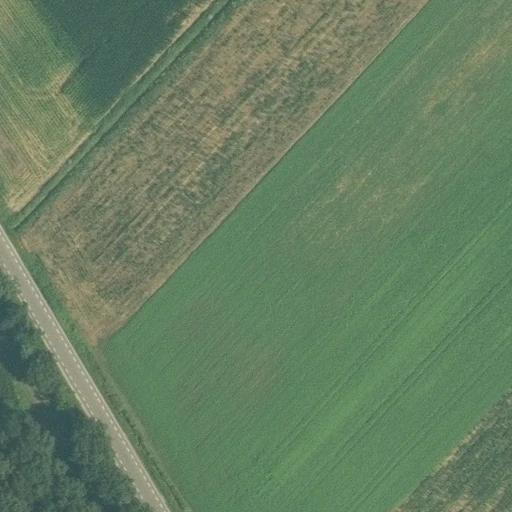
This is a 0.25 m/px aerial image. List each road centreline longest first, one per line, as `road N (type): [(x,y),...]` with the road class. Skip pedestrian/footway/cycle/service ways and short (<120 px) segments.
road 1 (unclassified): [(158,511),(0,246)]
road 2 (track): [(0,335),(102,511)]
